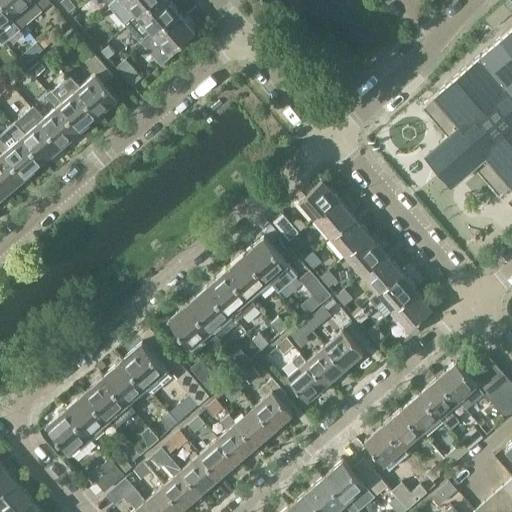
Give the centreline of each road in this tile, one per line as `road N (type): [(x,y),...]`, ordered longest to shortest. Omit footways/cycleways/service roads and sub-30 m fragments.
road 1 (residential): [(85,511),(18,438),(14,406),(329,136)]
road 2 (residential): [(231,511),(476,307)]
road 3 (residential): [(0,237),(243,36)]
road 4 (residential): [(476,307),(329,136)]
road 5 (residential): [(329,136),(437,36)]
road 6 (residential): [(329,136),(243,36)]
